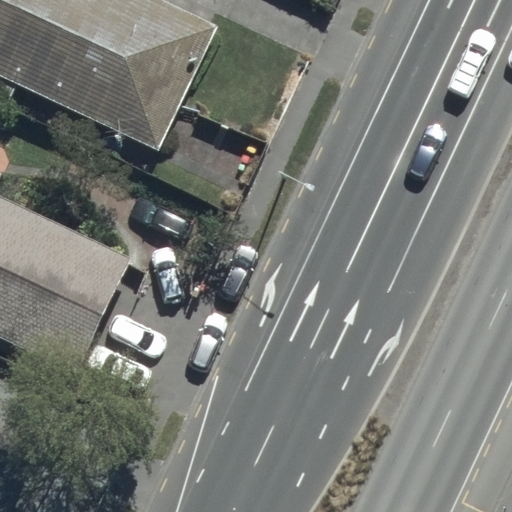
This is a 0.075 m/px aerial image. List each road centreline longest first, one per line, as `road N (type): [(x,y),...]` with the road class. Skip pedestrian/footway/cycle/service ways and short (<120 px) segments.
road 1 (secondary): [(236,511),(479,0)]
road 2 (secondary): [(511,278),(403,511)]
